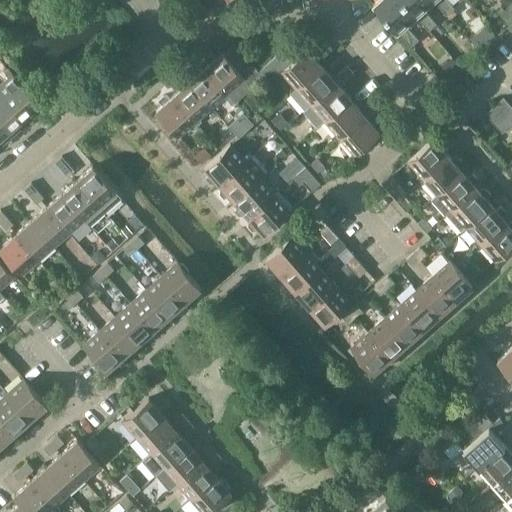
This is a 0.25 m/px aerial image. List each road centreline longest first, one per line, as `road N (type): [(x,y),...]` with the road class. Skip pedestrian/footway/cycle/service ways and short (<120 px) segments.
road 1 (residential): [(0,187),(172,34)]
road 2 (residential): [(402,259),(351,193),(426,120)]
road 3 (residential): [(172,34),(326,3)]
road 4 (residential): [(326,3),(426,120)]
